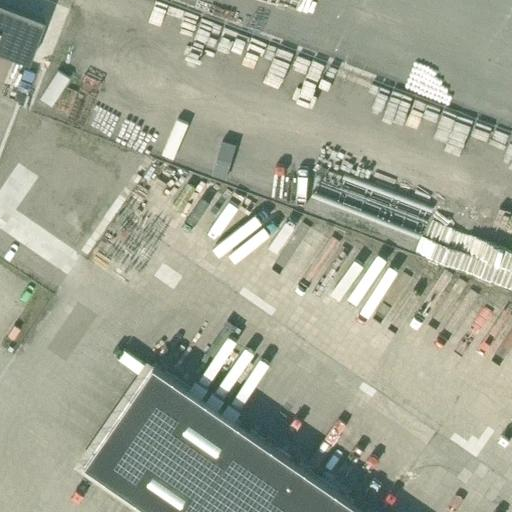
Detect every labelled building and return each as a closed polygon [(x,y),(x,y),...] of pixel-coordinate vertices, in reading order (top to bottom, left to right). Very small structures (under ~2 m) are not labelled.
[(0,52),(27,63),(43,20),(0,4),(0,52)] [(511,19),(500,14),(483,55),(511,67),(511,19)] [(371,49),(363,69),(383,76),(390,56),(371,49)] [(451,100),(456,80),(435,74),(430,95),(451,100)] [(78,160),(87,138),(20,111),(12,133),(78,160)] [(370,511),(155,363),(86,463),(156,511),(370,511)]
